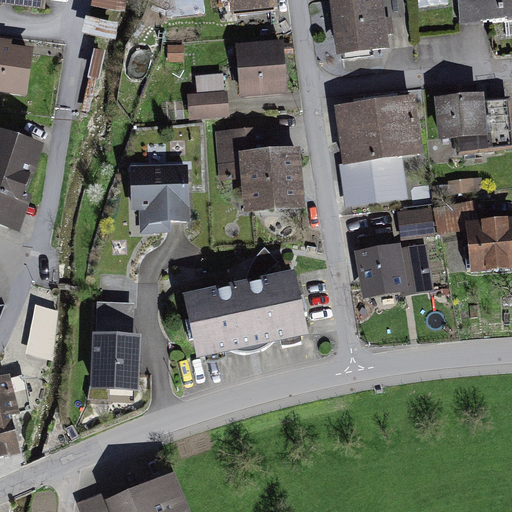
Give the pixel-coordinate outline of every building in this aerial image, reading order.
[(45,0),(0,0),(0,9),(43,16),(45,0)] [(274,0),(215,0),(217,21),(276,17),(274,0)] [(384,0),(363,0),(331,3),(335,57),(389,53),(384,0)] [(511,0),(458,0),(461,29),(511,24),(511,0)] [(34,55),(0,49),(0,95),(26,100),(34,55)] [(283,49),(236,52),(239,101),(286,97),(283,49)] [(200,101),(189,102),(190,126),(229,124),(226,82),(199,83),(200,101)] [(484,100),(437,104),(442,149),(488,144),(484,100)] [(413,102),(336,112),(343,167),(420,157),(413,102)] [(220,133),(224,174),(241,173),(239,152),(252,151),(251,130),(220,133)] [(45,153),(0,138),(0,229),(17,235),(45,153)] [(298,155),(241,160),(245,219),(303,215),(298,155)] [(402,162),(341,171),(347,214),(408,206),(402,162)] [(187,171),(130,172),(131,236),(170,236),(169,228),(188,228),(187,171)] [(432,212),(396,216),(400,243),(435,239),(432,212)] [(511,224),(466,227),(469,276),(511,273),(511,224)] [(447,270),(468,270),(467,238),(446,238),(447,270)] [(418,296),(435,293),(427,246),(409,249),(418,296)] [(399,250),(354,256),(361,304),(405,297),(399,250)] [(291,277),(185,300),(199,362),(305,339),(291,277)] [(31,309),(30,359),(55,360),(57,310),(31,309)] [(143,380),(142,333),(102,333),(102,381),(143,380)] [(16,376),(0,380),(0,471),(26,464),(14,422),(28,418),(16,376)] [(187,511),(176,482),(108,509),(108,511),(187,511)]
